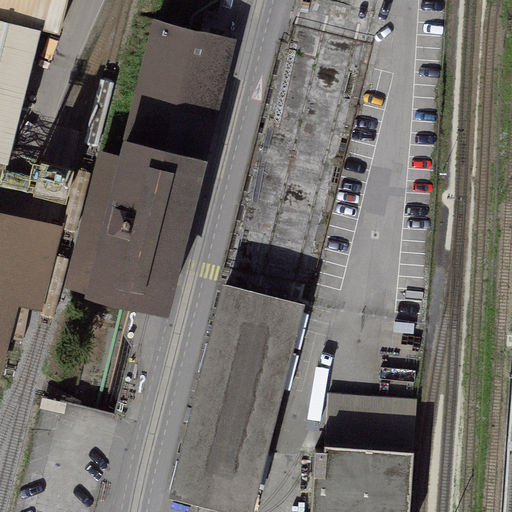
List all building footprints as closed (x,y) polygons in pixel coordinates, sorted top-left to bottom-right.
[(0,0),(0,160),(6,162),(39,28),(58,32),(66,0),(0,0)] [(246,511),(371,14),(315,0),(296,0),(173,494),(225,507),(245,511),(246,511)] [(163,310),(197,176),(231,40),(218,37),(155,21),(121,157),(101,152),(68,286),(151,307),(163,310)] [(53,199),(64,201),(72,169),(61,166),(40,161),(32,193),(53,199)] [(0,206),(0,367),(16,299),(40,306),(59,222),(0,206)] [(407,511),(412,450),(323,444),(323,450),(313,450),(308,511),(407,511)]
